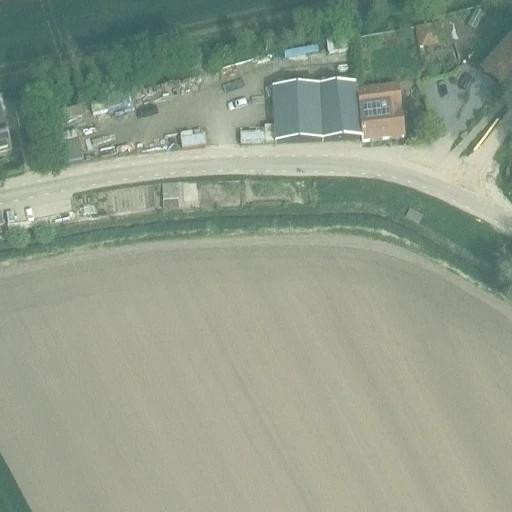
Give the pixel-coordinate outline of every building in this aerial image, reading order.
[(462,35),(462,19),(440,19),(440,35),(462,35)] [(500,87),(511,73),(511,34),(480,70),(500,87)] [(351,51),(350,42),(327,45),(328,54),(351,51)] [(272,90),(274,125),(275,145),(361,140),(362,143),(403,138),(397,88),(356,93),(355,86),(272,90)] [(3,93),(11,138),(34,134),(26,89),(3,93)] [(0,153),(10,151),(5,132),(0,111),(0,153)] [(35,197),(25,200),(29,215),(39,213),(35,197)] [(26,200),(6,201),(6,218),(26,217),(26,200)] [(178,203),(162,203),(163,213),(178,213),(178,203)]
